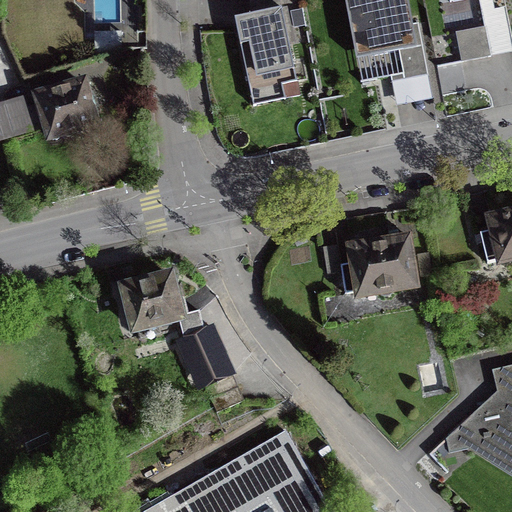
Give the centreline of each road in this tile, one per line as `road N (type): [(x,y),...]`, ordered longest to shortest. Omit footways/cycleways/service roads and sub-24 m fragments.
road 1 (residential): [(434,511),(274,341),(196,206)]
road 2 (residential): [(511,139),(196,206)]
road 3 (residential): [(196,206),(165,72),(164,0)]
road 4 (residential): [(196,206),(0,257)]
